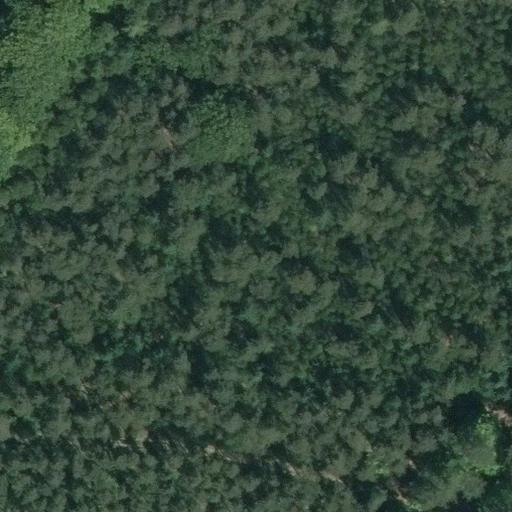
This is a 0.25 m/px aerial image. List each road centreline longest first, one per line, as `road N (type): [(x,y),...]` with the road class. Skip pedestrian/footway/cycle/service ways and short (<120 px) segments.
road 1 (track): [(511,411),(451,441),(399,486),(359,486),(159,443),(0,436)]
road 2 (track): [(93,0),(0,150)]
